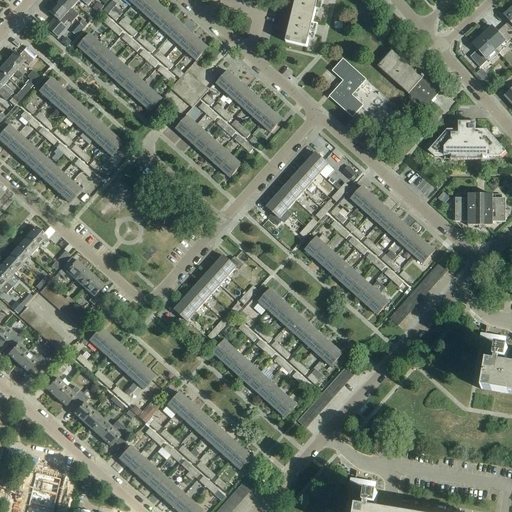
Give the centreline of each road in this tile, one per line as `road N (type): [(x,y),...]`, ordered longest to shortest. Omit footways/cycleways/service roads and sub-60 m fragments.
road 1 (residential): [(0,174),(144,301),(161,294),(224,221)]
road 2 (residential): [(317,115),(482,262)]
road 3 (unclassified): [(456,289),(326,434)]
road 4 (residential): [(224,221),(317,115)]
road 5 (residential): [(20,402),(72,339),(30,301)]
road 6 (residential): [(390,469),(387,496),(486,511)]
